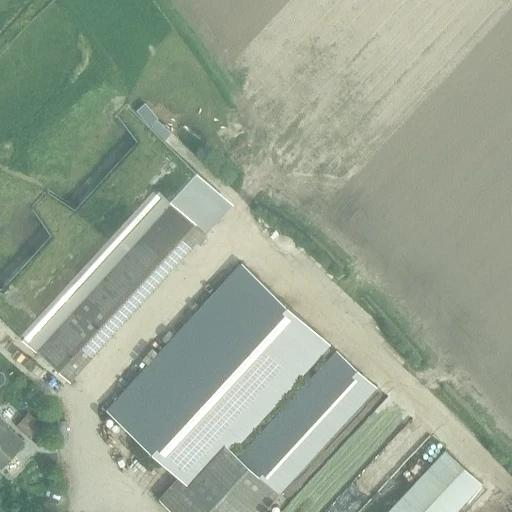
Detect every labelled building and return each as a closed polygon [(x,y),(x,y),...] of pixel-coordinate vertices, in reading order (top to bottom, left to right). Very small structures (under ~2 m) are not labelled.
[(0,285),(0,312),(35,345),(170,197),(195,220),(219,193),(127,108),(118,117),(136,140),(75,206),(50,192),(32,211),(50,234),(1,286),(0,285)] [(170,197),(35,345),(71,378),(206,230),(195,220),(170,197)] [(241,263),(106,410),(179,477),(159,499),(172,511),(261,511),(278,495),(237,458),(231,452),(330,344),(241,263)] [(336,350),(237,458),(278,495),(376,386),(336,350)] [(24,417),(16,426),(25,435),(33,427),(24,417)] [(0,466),(23,442),(0,421),(0,466)]
